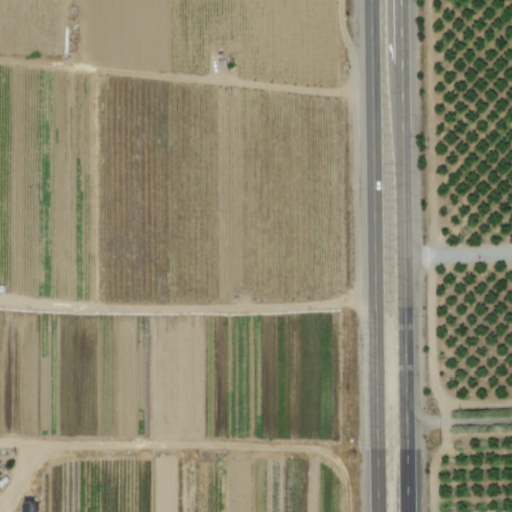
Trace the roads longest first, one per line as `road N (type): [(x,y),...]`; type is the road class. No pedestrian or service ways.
road 1 (primary): [(369,0),(377,511)]
road 2 (primary): [(410,511),(402,0)]
